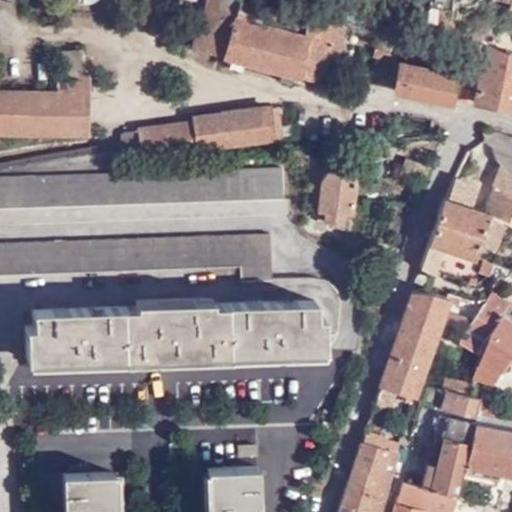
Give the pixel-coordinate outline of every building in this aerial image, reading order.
[(197,35),(194,48),(212,53),(231,59),(229,67),(240,70),(242,61),(281,72),(278,80),(291,84),(293,74),(326,84),(342,25),(261,3),(261,0),(255,0),(255,1),(250,0),(206,0),(202,17),(197,35)] [(415,0),(414,17),(426,18),(428,0),(415,0)] [(181,32),(197,35),(202,17),(185,13),(181,32)] [(486,48),(474,105),(511,108),(511,46),(497,41),(496,50),(486,48)] [(374,51),(373,58),(388,63),(390,56),(374,51)] [(394,91),(438,101),(448,104),(449,100),(455,79),(400,66),(394,91)] [(0,89),(0,129),(90,133),(90,76),(59,75),(59,91),(0,89)] [(455,79),(449,100),(465,104),(472,79),(455,76),(455,79)] [(266,110),(271,142),(286,140),(284,127),(278,127),(276,109),(266,110)] [(139,133),(143,159),(271,142),(266,110),(192,121),(192,126),(139,133)] [(511,140),(484,132),(480,135),(484,144),(492,152),(496,169),(489,189),(493,190),(511,196),(511,140)] [(124,160),(143,159),(139,133),(120,137),(121,145),(123,145),(124,160)] [(423,187),(429,169),(403,159),(397,177),(412,183),(423,187)] [(279,169),(0,176),(0,207),(281,200),(279,169)] [(341,224),(341,215),(349,214),(351,184),(348,178),(343,174),(335,171),(328,171),(324,174),(320,179),(317,213),(325,213),(325,224),(341,224)] [(511,221),(511,196),(493,190),(485,215),(469,209),(476,188),(452,182),(446,202),(442,201),(419,270),(433,274),(443,248),(474,258),(479,242),(494,248),(502,223),(509,226),(510,227),(511,221)] [(404,207),(415,210),(423,187),(412,183),(404,207)] [(0,271),(241,266),(242,281),(271,281),(270,236),(0,242),(0,271)] [(477,275),(485,278),(487,279),(493,265),(488,263),(483,261),(477,275)] [(426,292),(412,292),(377,398),(393,402),(396,392),(414,396),(438,323),(442,313),(447,300),(426,292)] [(489,293),(486,299),(467,327),(462,330),(461,331),(460,345),(481,359),(489,336),(500,317),(508,303),(489,293)] [(26,357),(323,348),(321,315),(313,316),(313,302),(209,302),(209,297),(134,300),(134,306),(32,308),(31,325),(25,325),(26,357)] [(464,321),(442,313),(438,323),(461,331),(462,330),(464,321)] [(511,324),(500,317),(489,336),(481,359),(477,369),(502,375),(510,360),(511,360),(511,324)] [(446,389),(450,390),(452,380),(432,375),(430,384),(445,389),(446,389)] [(440,408),(474,417),(475,413),(478,398),(469,395),(471,388),(462,385),(460,393),(450,390),(446,389),(445,389),(440,408)] [(393,402),(377,398),(374,406),(391,410),(393,402)] [(475,413),(499,418),(503,404),(478,398),(475,413)] [(436,466),(432,488),(457,493),(463,467),(469,437),(465,437),(468,421),(439,416),(433,443),(441,444),(436,466)] [(463,467),(511,476),(511,430),(472,424),(469,437),(463,467)] [(371,438),(365,436),(362,445),(389,452),(396,453),(400,439),(386,435),(384,442),(376,440),(378,434),(372,432),(371,438)] [(207,442),(208,457),(225,456),(225,441),(207,442)] [(389,452),(362,445),(342,503),(363,508),(374,511),(389,452)] [(381,511),(396,453),(389,452),(374,511),(375,511),(381,511)] [(209,467),(210,511),(259,511),(258,464),(209,467)] [(428,464),(423,486),(432,488),(436,466),(428,464)] [(114,511),(113,471),(65,472),(66,511),(114,511)] [(401,482),(394,511),(452,511),(457,493),(432,488),(423,486),(401,482)] [(361,511),(363,508),(342,503),(339,511),(361,511)]
